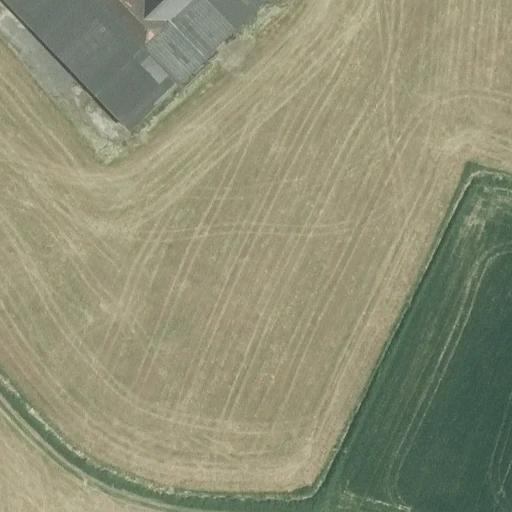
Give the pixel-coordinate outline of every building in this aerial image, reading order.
[(93,4),(88,0),(4,0),(132,132),(175,89),(138,51),(114,26),(93,4)] [(97,0),(93,4),(114,26),(141,0),(97,0)] [(141,0),(114,26),(138,51),(168,23),(192,0),(141,0)] [(192,0),(168,23),(205,60),(267,0),(192,0)] [(168,23),(138,51),(175,89),(205,60),(168,23)]
